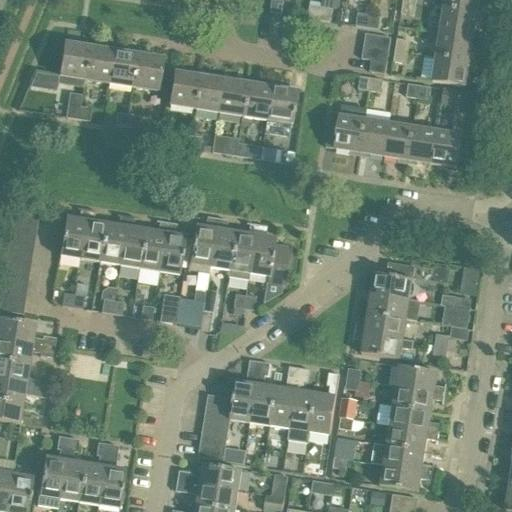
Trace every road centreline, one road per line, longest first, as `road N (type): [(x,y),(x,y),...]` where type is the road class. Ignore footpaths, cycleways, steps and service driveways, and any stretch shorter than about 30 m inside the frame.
road 1 (residential): [(157,511),(179,386),(431,202),(510,215)]
road 2 (residential): [(462,511),(510,215)]
road 3 (residential): [(353,38),(348,69),(224,50)]
